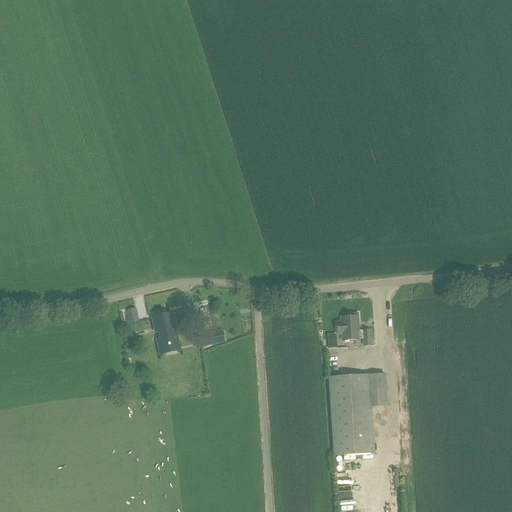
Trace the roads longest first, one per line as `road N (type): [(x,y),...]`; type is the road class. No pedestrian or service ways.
road 1 (unclassified): [(257,287),(175,283),(0,311)]
road 2 (unclassified): [(257,287),(327,288),(511,267)]
road 3 (unclassified): [(269,511),(257,287)]
